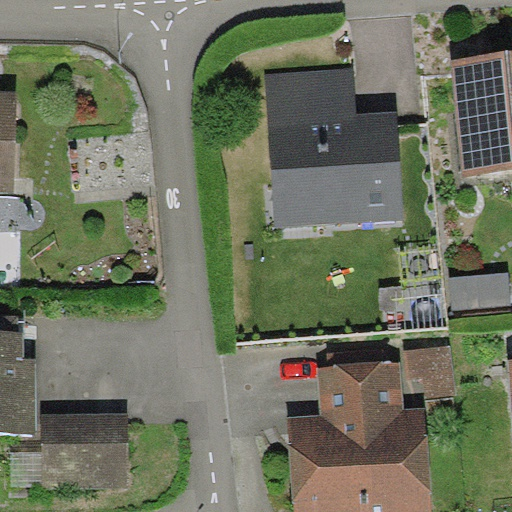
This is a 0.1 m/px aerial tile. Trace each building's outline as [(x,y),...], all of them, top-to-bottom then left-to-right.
[(462,176),(511,172),(511,50),(454,54),(462,176)] [(276,227),(405,218),(397,112),(358,115),(354,67),(266,73),(276,227)] [(0,193),(14,194),(17,93),(0,92),(0,193)] [(508,272),(450,277),(454,317),(511,313),(508,272)] [(0,433),(38,434),(38,360),(24,359),(24,332),(11,332),(0,331),(0,433)] [(457,395),(452,346),(406,350),(409,379),(424,378),(426,398),(457,395)] [(399,361),(319,367),(322,413),(288,416),(295,511),(431,511),(424,407),(402,408),(399,361)] [(42,414),(43,485),(128,484),(128,413),(42,414)]
